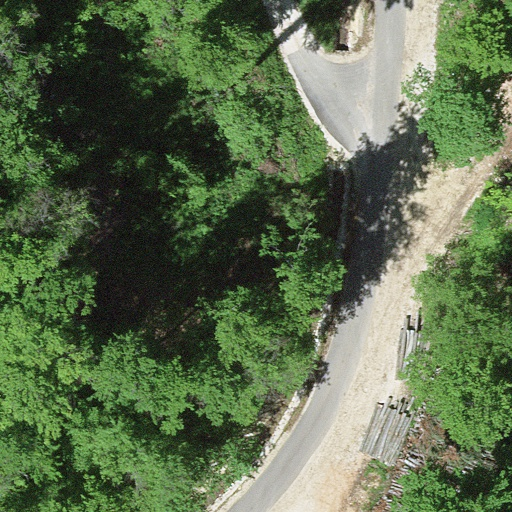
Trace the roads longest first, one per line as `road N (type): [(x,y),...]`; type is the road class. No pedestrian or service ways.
road 1 (track): [(245,511),(318,414),(355,313),(373,223),(392,0)]
road 2 (track): [(373,223),(446,182),(471,156),(511,85)]
road 3 (track): [(381,141),(308,65),(276,0)]
